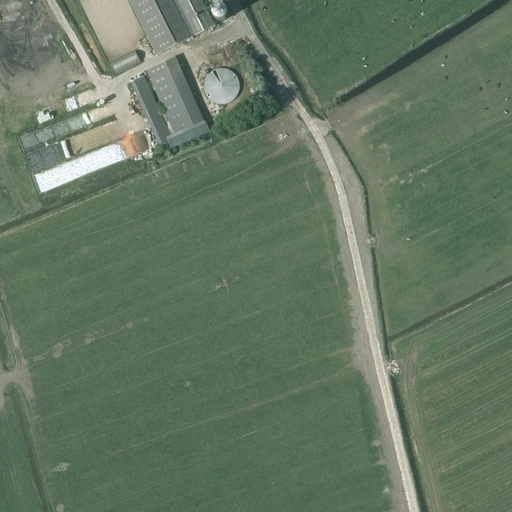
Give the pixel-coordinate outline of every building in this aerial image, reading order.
[(129,0),(157,55),(214,27),(200,0),(129,0)] [(225,22),(226,21),(227,20),(228,19),(228,18),(228,16),(228,15),(228,14),(228,13),(227,12),(226,11),(225,10),(224,9),(223,9),(222,9),(220,9),(219,9),(218,9),(217,10),(216,11),(215,12),(214,13),(214,14),(214,15),(214,16),(214,18),(215,19),(215,20),(216,21),(217,22),(218,22),(219,23),(220,23),(222,23),(223,23),(224,22),(225,22)] [(135,52),(110,64),(114,74),(139,62),(135,52)] [(178,60),(147,72),(149,77),(130,84),(157,150),(179,141),(177,136),(204,125),(178,60)] [(103,108),(60,123),(64,134),(86,126),(88,131),(107,124),(104,117),(106,116),(103,108)]
